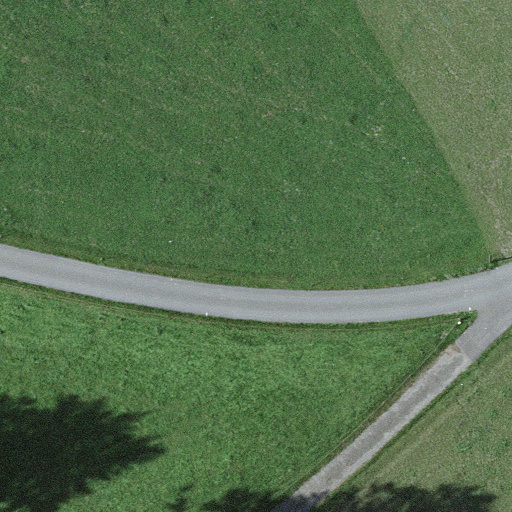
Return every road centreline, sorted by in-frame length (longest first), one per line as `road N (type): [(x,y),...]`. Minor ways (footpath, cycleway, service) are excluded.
road 1 (track): [(0,261),(128,288),(325,308),(390,306),(511,280)]
road 2 (track): [(511,297),(286,511)]
